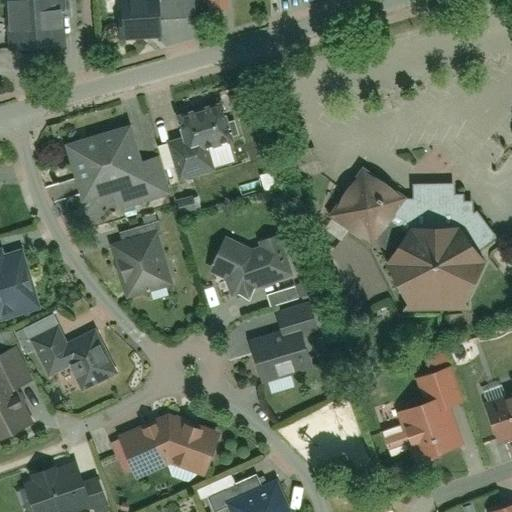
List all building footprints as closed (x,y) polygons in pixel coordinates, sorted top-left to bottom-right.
[(11,0),(12,51),(69,51),(69,0),(11,0)] [(124,0),(125,38),(171,37),(170,0),(124,0)] [(173,0),(174,19),(200,18),(198,0),(173,0)] [(171,145),(183,182),(214,172),(207,150),(241,139),(229,101),(182,116),(189,139),(171,145)] [(153,168),(148,169),(134,124),(70,144),(88,200),(115,192),(121,209),(162,196),(153,168)] [(317,146),(271,150),(276,206),(321,202),(317,146)] [(335,215),(376,245),(378,241),(396,255),(389,265),(411,304),(408,305),(410,309),(474,308),(469,302),(488,260),(481,250),(497,237),(480,213),(478,214),(477,213),(476,202),(467,203),(467,195),(457,196),(457,189),(419,192),(419,202),(408,202),(367,172),(335,215)] [(159,211),(121,220),(126,239),(163,230),(159,211)] [(122,241),(131,295),(174,288),(165,233),(122,241)] [(287,245),(260,253),(230,237),(212,270),(259,296),(264,287),(297,276),(287,245)] [(0,256),(0,316),(37,307),(21,251),(0,256)] [(315,304),(276,313),(281,334),(319,325),(315,304)] [(52,377),(76,368),(83,386),(114,375),(92,317),(37,337),(52,377)] [(253,345),(261,378),(320,366),(313,333),(253,345)] [(0,385),(0,439),(25,429),(6,383),(0,385)] [(387,457),(411,449),(417,465),(462,450),(445,397),(399,412),(403,423),(379,430),(387,457)] [(511,399),(486,409),(497,441),(511,435),(511,399)] [(125,430),(137,474),(176,463),(205,478),(226,437),(189,418),(178,440),(171,417),(125,430)] [(26,478),(36,511),(74,511),(110,502),(96,457),(26,478)] [(232,502),(235,511),(285,511),(276,486),(232,502)]
